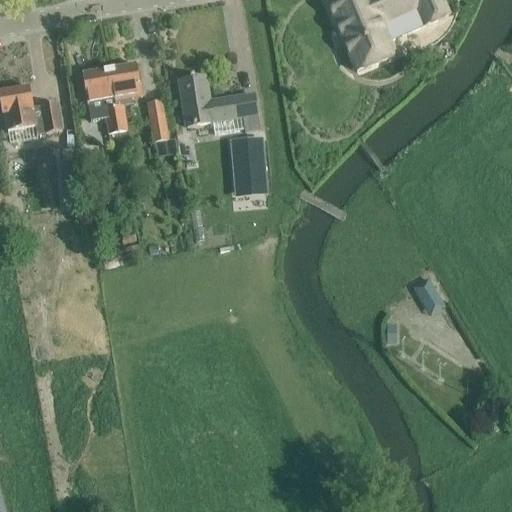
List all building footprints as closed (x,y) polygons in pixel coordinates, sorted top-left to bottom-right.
[(347,51),(358,46),(368,69),(395,58),(389,43),(448,17),(440,0),(378,0),(371,3),(370,0),(325,0),(339,31),(335,32),(335,37),(338,45),(342,47),(345,46),(347,51)] [(142,97),(140,86),(137,66),(82,76),(88,107),(89,107),(92,122),(107,119),(109,135),(120,133),(122,144),(131,143),(125,107),(135,106),(133,99),(142,97)] [(260,132),(257,117),(254,97),(209,104),(205,78),(195,80),(195,78),(190,79),(190,81),(180,83),(187,129),(213,125),(215,135),(246,130),(247,134),(260,132)] [(57,105),(33,109),(30,89),(0,93),(0,102),(5,134),(36,129),(38,137),(62,133),(57,105)] [(176,142),(168,143),(161,103),(148,105),(156,151),(177,147),(176,142)] [(270,186),(262,139),(248,142),(233,144),(241,191),(256,189),(270,186)] [(61,164),(66,211),(82,210),(78,163),(61,164)] [(184,209),(181,194),(166,197),(169,212),(184,209)] [(139,247),(102,255),(104,269),(142,262),(139,247)] [(421,286),(414,290),(427,311),(437,304),(440,302),(428,282),(421,286)] [(387,327),(387,345),(396,345),(396,327),(387,327)]
